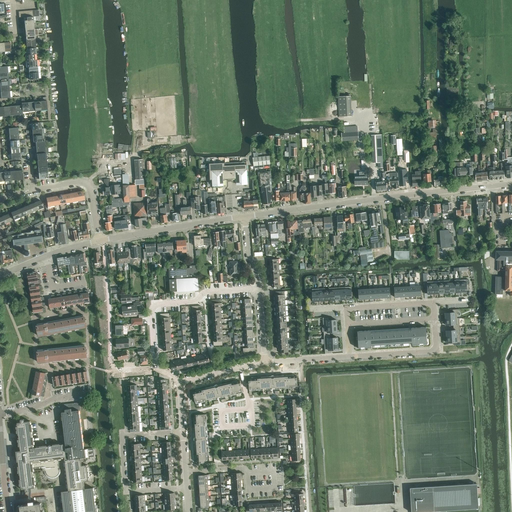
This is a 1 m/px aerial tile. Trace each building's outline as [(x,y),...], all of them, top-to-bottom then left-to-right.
[(11,54),(13,54),(13,49),(11,49),(10,43),(4,44),(4,52),(11,51),(11,54)] [(352,116),(351,96),(338,97),(339,117),(352,116)] [(428,121),(428,122),(429,129),(437,128),(436,120),(428,121)] [(342,141),(358,139),(357,126),(347,127),(348,133),(341,133),(342,141)] [(430,156),(437,155),(436,132),(435,132),(435,129),(433,129),(433,132),(425,133),(426,139),(429,139),(430,156)] [(378,168),(382,167),(380,135),(368,136),(370,163),(378,162),(378,168)] [(297,143),(289,144),(289,152),(289,156),(289,157),(294,157),(294,155),(297,155),(297,143)] [(267,164),(270,164),(269,156),(253,158),(254,166),(255,166),(264,165),(267,164)] [(136,180),(144,180),(143,159),(134,160),(136,180)] [(236,184),(247,184),(246,169),(247,169),(246,161),(209,163),(210,180),(212,180),(212,188),(223,187),(223,179),(228,179),(228,178),(232,178),(232,181),(236,181),(236,184)] [(420,186),(419,172),(420,171),(420,164),(418,164),(419,169),(418,169),(418,171),(415,171),(412,171),(413,184),(412,184),(412,187),(420,186)] [(364,176),(354,176),(355,185),(362,185),(368,185),(368,179),(368,168),(364,168),(364,172),(363,172),(364,176)] [(407,169),(398,170),(399,186),(406,186),(405,179),(407,179),(407,169)] [(270,192),(273,191),(270,172),(257,173),(260,193),(261,193),(263,204),(272,203),(270,192)] [(385,177),(385,173),(380,173),(381,178),(382,178),(382,181),(375,182),(376,191),(387,190),(386,181),(385,181),(385,177)] [(394,185),(394,189),(398,188),(397,173),(392,173),(392,175),(388,175),(389,185),(394,185)] [(434,179),(434,187),(443,185),(442,177),(438,177),(438,179),(434,179)] [(112,194),(122,194),(121,185),(111,185),(112,194)] [(129,198),(136,197),(135,185),(123,186),(124,202),(129,202),(129,198)] [(311,203),(311,202),(311,201),(310,193),(305,193),(305,189),(306,188),(303,185),(302,185),(299,189),(299,194),(299,200),(300,200),(301,201),(303,200),(304,200),(304,204),(311,203)] [(316,195),(317,195),(318,195),(318,191),(316,192),(316,186),(310,186),(311,197),(316,197),(316,195)] [(337,187),(339,198),(347,197),(345,186),(337,187)] [(194,198),(191,199),(192,208),(195,207),(195,208),(197,207),(197,210),(200,209),(199,203),(201,203),(200,190),(193,191),(194,198)] [(216,197),(217,213),(224,213),(223,201),(224,201),(223,196),(216,197)] [(147,214),(157,213),(157,202),(151,202),(150,198),(147,199),(147,214)] [(183,207),(180,207),(181,215),(191,214),(190,206),(186,207),(185,199),(183,200),(183,207)] [(35,203),(38,210),(44,208),(41,200),(35,203)] [(457,210),(457,216),(471,215),(470,206),(467,206),(466,201),(460,202),(461,210),(457,210)] [(29,206),(32,213),(38,210),(35,203),(29,206)] [(143,226),(142,224),(147,223),(146,217),(140,218),(140,216),(147,216),(146,203),(133,203),(134,216),(136,216),(136,219),(135,219),(136,227),(143,226)] [(434,213),(430,214),(431,224),(435,223),(434,216),(437,216),(436,213),(441,213),(440,204),(439,203),(437,203),(436,204),(433,205),(434,213)] [(448,210),(452,210),(451,203),(445,203),(445,204),(442,204),(443,214),(448,213),(448,210)] [(161,223),(168,222),(166,212),(170,211),(169,204),(164,205),(165,208),(162,208),(164,215),(160,215),(161,223)] [(424,207),(420,207),(421,219),(430,218),(429,214),(428,206),(428,205),(424,205),(424,207)] [(23,208),(26,215),(32,213),(29,206),(23,208)] [(396,208),(397,220),(403,219),(403,225),(409,225),(407,212),(403,212),(403,207),(396,208)] [(23,208),(17,211),(20,218),(26,215),(23,208)] [(378,213),(374,213),(375,225),(380,225),(380,227),(381,234),(384,233),(381,210),(378,211),(378,213)] [(14,220),(20,218),(17,211),(11,213),(14,220)] [(369,214),(370,226),(371,229),(373,229),(374,236),(371,237),(372,242),(371,242),(371,243),(375,242),(378,242),(377,234),(376,234),(375,225),(374,213),(374,211),(371,212),(372,214),(369,214)] [(8,214),(2,217),(5,224),(11,222),(8,214)] [(344,216),(345,221),(347,221),(348,229),(352,229),(351,225),(350,225),(350,223),(354,222),(353,214),(347,215),(347,216),(344,216)] [(62,244),(68,243),(65,224),(64,215),(60,216),(58,216),(56,225),(59,225),(60,232),(56,233),(58,244),(61,243),(62,244)] [(121,228),(122,228),(120,219),(118,219),(117,216),(114,217),(116,229),(118,229),(121,229),(121,228)] [(337,227),(337,232),(338,231),(338,233),(337,233),(338,236),(336,236),(336,243),(340,243),(340,238),(341,238),(346,238),(345,221),(343,222),(343,216),(337,216),(338,227),(337,227)] [(325,228),(332,228),(331,217),(324,217),(325,228)] [(311,219),(304,220),(302,220),(303,228),(312,227),(311,219)] [(319,225),(319,228),(319,229),(323,229),(322,219),(314,219),(314,225),(319,225)] [(271,234),(274,234),(278,234),(277,228),(277,222),(268,223),(268,232),(270,231),(271,234)] [(72,230),(72,231),(71,231),(70,225),(69,225),(67,225),(66,225),(67,236),(71,236),(72,241),(77,240),(75,231),(74,231),(74,230),(72,230)] [(46,228),(47,237),(54,236),(52,227),(46,228)] [(12,236),(13,244),(14,246),(23,244),(24,245),(25,252),(28,251),(27,244),(41,241),(41,240),(42,239),(40,229),(34,230),(30,231),(30,232),(21,233),(21,234),(12,236)] [(232,242),(236,242),(236,236),(234,237),(234,230),(225,231),(226,238),(231,237),(232,242)] [(448,230),(444,230),(444,232),(445,243),(445,247),(449,247),(448,243),(452,243),(451,233),(447,233),(447,232),(448,231),(448,230)] [(6,241),(6,240),(8,239),(9,245),(11,244),(10,236),(2,240),(3,242),(6,241)] [(177,245),(175,246),(175,254),(175,255),(178,255),(179,255),(178,250),(182,250),(182,253),(187,252),(186,241),(177,241),(177,245)] [(146,259),(146,258),(149,258),(153,258),(153,255),(152,255),(151,252),(150,244),(146,244),(146,250),(145,250),(142,250),(143,259),(146,259)] [(129,250),(130,259),(141,258),(141,257),(142,257),(141,247),(137,247),(137,245),(131,246),(132,249),(129,250)] [(6,263),(12,262),(11,257),(13,257),(12,250),(4,251),(6,263)] [(116,254),(114,254),(114,250),(108,250),(109,259),(108,259),(108,264),(109,264),(115,263),(115,260),(116,260),(116,254)] [(495,294),(500,294),(502,294),(502,290),(511,290),(511,292),(510,292),(510,295),(511,295),(511,250),(497,250),(496,250),(496,259),(497,259),(497,271),(503,271),(503,276),(495,276),(495,294)] [(394,259),(409,259),(409,251),(394,251),(394,259)] [(101,265),(104,264),(103,257),(100,258),(100,252),(94,253),(94,259),(95,263),(100,263),(101,265)] [(79,267),(80,273),(83,272),(82,266),(81,266),(80,254),(74,255),(75,263),(79,263),(79,267)] [(231,275),(238,275),(237,262),(230,262),(231,275)] [(175,266),(168,267),(170,291),(171,291),(174,291),(177,291),(177,292),(196,291),(199,290),(199,284),(197,268),(196,265),(191,265),(190,266),(190,268),(175,269),(175,266)] [(313,294),(310,294),(310,299),(313,299),(313,301),(319,301),(318,291),(318,289),(312,289),(312,291),(313,294)] [(274,297),(274,298),(274,301),(285,300),(284,294),(284,291),(276,291),(276,295),(275,295),(275,297),(274,297)] [(134,305),(122,307),(123,316),(138,314),(137,306),(140,305),(140,303),(134,303),(134,305)] [(192,316),(200,315),(200,308),(201,308),(201,306),(192,306),(192,310),(191,310),(192,316)] [(161,316),(162,323),(170,323),(170,317),(169,317),(169,313),(160,314),(160,317),(161,316)] [(84,317),(37,326),(39,336),(86,327),(84,317)] [(329,317),(323,318),(324,327),(337,326),(337,320),(329,320),(329,317)] [(124,335),(127,335),(127,325),(116,326),(116,335),(124,335)] [(337,326),(324,327),(324,336),(330,335),(330,332),(337,332),(337,326)] [(370,330),(357,331),(358,349),(371,348),(371,345),(412,343),(412,345),(427,344),(426,327),(411,328),(411,330),(370,332),(370,330)] [(330,335),(324,336),(325,344),(338,344),(338,338),(330,338),(330,335)] [(223,341),(222,336),(214,336),(214,343),(213,343),(214,346),(222,345),(222,341),(223,341)] [(128,339),(116,340),(117,348),(129,347),(128,339)] [(254,349),(254,345),(254,342),(245,343),(245,348),(243,348),(243,352),(255,351),(255,349),(254,349)] [(288,352),(288,346),(288,343),(277,344),(277,348),(278,348),(278,349),(280,349),(280,353),(288,352)] [(338,344),(325,344),(325,353),(331,353),(331,350),(339,349),(338,344)] [(39,363),(75,359),(86,357),(85,347),(37,352),(39,363)] [(127,351),(117,353),(118,360),(128,358),(127,351)] [(86,368),(84,369),(84,372),(81,372),(81,369),(78,370),(79,373),(75,373),(75,370),(73,371),(73,374),(70,374),(69,371),(67,371),(67,375),(64,375),(64,372),(61,372),(62,376),(59,376),(58,373),(56,373),(56,376),(53,377),(54,386),(88,380),(86,368)] [(47,380),(48,378),(44,377),(45,373),(36,372),(35,377),(44,379),(47,380)] [(248,379),(249,389),(297,386),(297,385),(297,376),(248,379)] [(46,386),(47,383),(43,383),(44,379),(35,377),(34,383),(43,385),(46,386)] [(157,380),(157,386),(157,389),(167,388),(166,383),(166,379),(157,380)] [(242,391),(240,381),(193,392),(195,402),(242,391)] [(45,391),(45,389),(42,388),(43,385),(34,383),(33,389),(42,390),(45,391)] [(44,397),(44,394),(41,394),(42,390),(33,389),(32,394),(44,397)] [(21,422),(17,423),(20,449),(21,452),(17,452),(18,458),(21,489),(25,489),(25,492),(29,491),(29,489),(35,488),(32,468),(35,468),(42,467),(43,471),(45,471),(46,472),(46,473),(46,474),(47,475),(48,475),(48,476),(49,476),(49,477),(50,477),(51,477),(52,477),(53,477),(54,477),(55,477),(56,477),(56,476),(57,476),(58,475),(58,474),(59,474),(59,473),(59,472),(60,471),(60,470),(60,469),(59,465),(59,461),(62,461),(62,457),(64,456),(65,460),(65,464),(67,483),(68,488),(71,487),(79,486),(83,486),(83,482),(89,481),(87,465),(81,466),(80,458),(90,457),(94,457),(93,448),(84,449),(79,411),(80,410),(79,402),(68,404),(68,406),(66,407),(66,409),(65,409),(65,412),(61,412),(64,435),(65,439),(62,440),(63,444),(60,445),(60,444),(56,444),(43,446),(40,446),(40,447),(34,448),(32,439),(31,423),(30,423),(30,421),(24,422),(24,419),(20,420),(21,422)] [(194,415),(196,444),(198,463),(208,463),(205,414),(194,415)] [(160,430),(168,430),(168,426),(169,426),(169,421),(159,421),(160,430)] [(140,432),(140,428),(139,423),(130,423),(130,429),(131,432),(140,432)] [(477,483),(410,487),(412,511),(478,508),(477,483)] [(29,504),(18,506),(18,511),(96,511),(93,488),(79,489),(79,486),(71,487),(68,488),(68,489),(68,491),(61,492),(63,511),(43,511),(44,510),(41,510),(41,503),(36,504),(34,504),(34,501),(28,502),(29,504)] [(303,499),(303,493),(302,493),(302,491),(300,492),(300,494),(292,494),(292,497),(294,496),(294,500),(303,499)]
